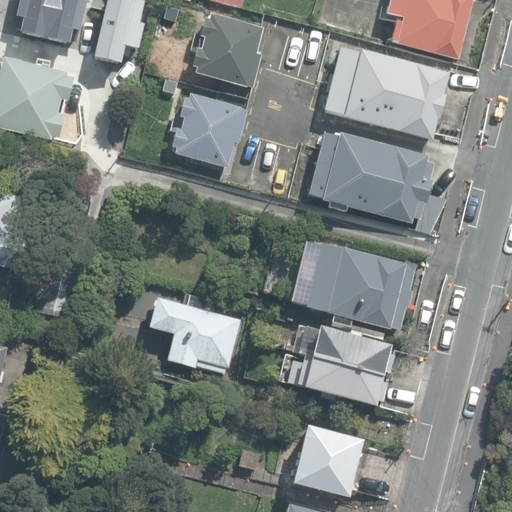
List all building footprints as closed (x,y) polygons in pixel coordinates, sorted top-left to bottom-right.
[(21,19),(18,33),(66,45),(70,31),(77,33),(84,0),(17,0),(13,17),(21,19)] [(142,5),(120,0),(106,0),(91,60),(118,67),(123,49),(136,52),(142,28),(137,27),(142,5)] [(205,0),(243,10),(245,0),(205,0)] [(396,44),(456,60),(471,0),(389,0),(386,14),(402,19),(401,23),(394,21),(389,41),(397,42),(396,44)] [(163,16),(175,19),(177,11),(165,8),(163,16)] [(193,72),(251,87),(259,54),(255,53),(261,28),(208,14),(207,18),(204,17),(200,33),(194,31),(189,49),(194,50),(190,66),(194,67),(193,72)] [(342,118),(430,141),(435,120),(439,121),(445,97),(443,96),(448,76),(358,53),(358,55),(338,50),(322,111),(342,116),(342,118)] [(0,128),(50,141),(52,137),(58,139),(63,117),(59,116),(63,101),(67,102),(72,82),(66,80),(67,76),(3,59),(0,69),(0,128)] [(172,151),(225,165),(232,140),(236,141),(245,108),(187,92),(185,98),(180,96),(176,111),(172,110),(168,127),(173,128),(169,144),(173,145),(172,151)] [(136,138),(148,141),(150,133),(138,130),(136,138)] [(413,219),(418,220),(419,220),(423,204),(426,205),(428,196),(432,181),(429,181),(433,164),(426,163),(427,157),(337,135),(336,139),(322,136),(307,195),(322,199),(321,203),(327,204),(326,209),(345,214),(347,208),(411,225),(413,219)] [(0,195),(0,268),(18,272),(25,243),(22,242),(29,210),(19,208),(21,200),(0,195)] [(419,220),(418,220),(415,230),(430,234),(446,200),(428,196),(426,205),(423,204),(419,220)] [(389,328),(400,331),(405,309),(408,310),(413,292),(408,291),(414,269),(404,266),(404,264),(322,242),(304,309),(330,316),(329,323),(349,328),(351,321),(389,331),(389,328)] [(76,321),(84,276),(58,270),(30,310),(76,321)] [(194,368),(223,375),(225,368),(228,369),(240,321),(216,315),(219,305),(184,296),(181,307),(156,300),(148,329),(172,335),(165,363),(194,370),(194,368)] [(316,328),(309,357),(383,376),(391,346),(358,338),(359,333),(346,329),(344,335),(316,328)] [(374,408),(383,376),(309,357),(303,355),(301,362),(292,360),(286,385),(374,408)] [(291,484),(347,497),(360,442),(305,429),(291,484)] [(239,466),(257,470),(261,455),(243,451),(239,466)]
